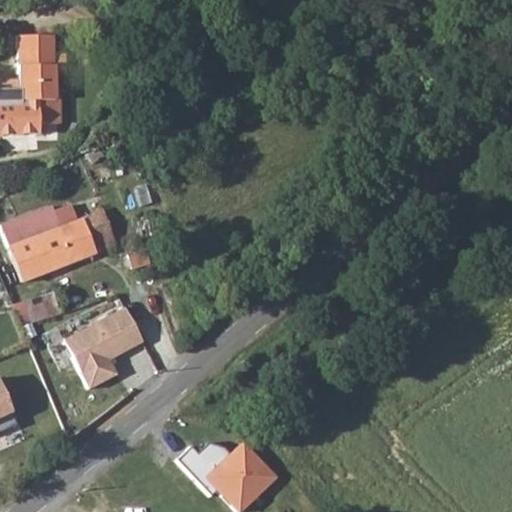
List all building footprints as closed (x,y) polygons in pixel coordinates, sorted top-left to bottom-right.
[(390,32),(357,45),(362,57),(368,70),(401,57),(390,32)] [(13,103),(0,102),(0,135),(33,134),(33,123),(55,123),(55,101),(49,100),(50,35),(13,35),(13,103)] [(93,148),(81,158),(87,164),(99,154),(93,148)] [(99,252),(110,247),(111,246),(97,209),(73,218),(67,204),(41,214),(39,210),(0,225),(0,243),(16,282),(90,253),(87,244),(95,241),(99,252)] [(0,349),(61,330),(48,289),(0,306),(0,349)] [(119,375),(111,360),(145,342),(126,305),(61,339),(89,391),(119,375)] [(0,422),(14,417),(0,383),(0,422)]
